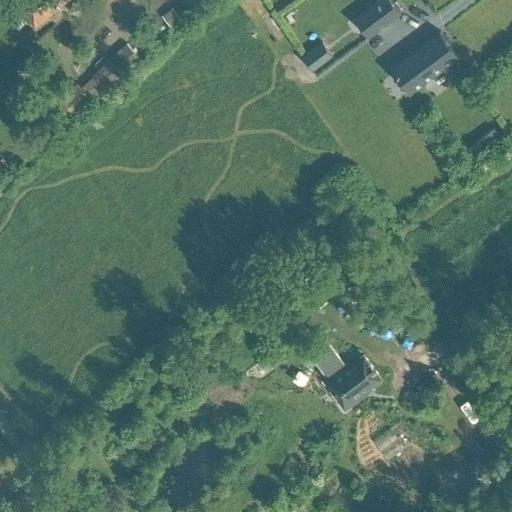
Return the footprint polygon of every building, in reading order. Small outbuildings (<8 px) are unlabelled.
[(36,26),(66,0),(17,0),(16,2),(36,26)] [(376,0),(354,17),(369,36),(401,12),(392,0),(376,0)] [(440,30),(392,66),(410,91),(459,55),(440,30)] [(322,39),(303,53),(313,67),(332,52),(322,39)] [(311,272),(298,281),(316,307),(329,298),(311,272)] [(323,333),(307,345),(329,375),(324,379),(344,407),(364,392),(363,390),(381,376),(364,353),(347,365),(323,333)] [(219,388),(235,374),(220,358),(205,371),(219,388)] [(389,497),(417,470),(407,460),(379,487),(389,497)] [(439,467),(433,472),(448,492),(455,487),(439,467)]
